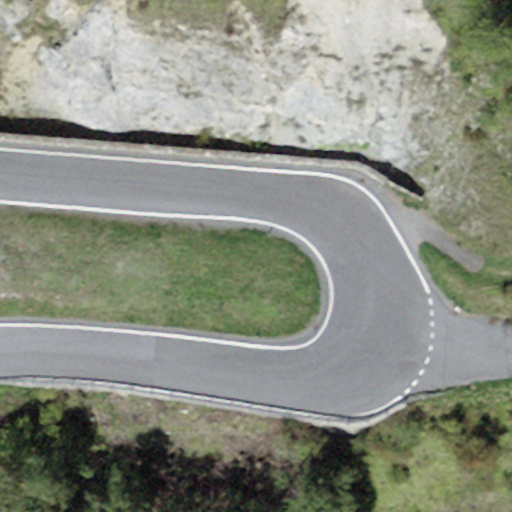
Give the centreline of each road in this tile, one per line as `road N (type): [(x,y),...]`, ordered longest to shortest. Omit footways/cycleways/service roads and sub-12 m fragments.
road 1 (tertiary): [(362,336),(379,282),(370,253),(351,221),(320,202),(263,191),(0,177)]
road 2 (tertiary): [(0,352),(164,361),(278,383),(325,379),(353,365),(362,336)]
road 3 (unclassified): [(511,353),(362,336)]
